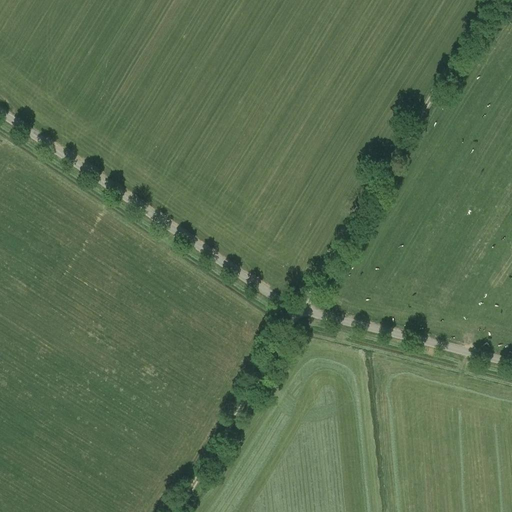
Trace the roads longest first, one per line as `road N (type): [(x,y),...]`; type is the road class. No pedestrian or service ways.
road 1 (track): [(491,0),(177,511)]
road 2 (unclassified): [(511,363),(289,305),(0,111)]
